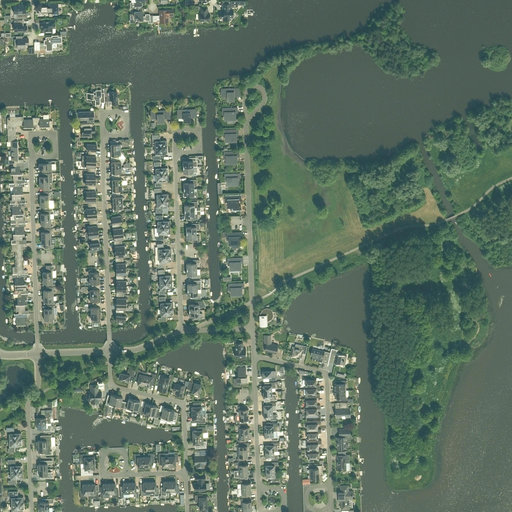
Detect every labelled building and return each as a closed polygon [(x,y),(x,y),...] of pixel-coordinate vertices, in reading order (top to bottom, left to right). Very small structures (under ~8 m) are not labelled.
[(219,12),(220,20),(220,18),(222,18),(222,20),(231,20),(231,17),(233,17),(232,9),(231,9),(231,7),(237,6),(237,0),(222,1),(222,4),(220,4),(222,4),(223,9),(222,9),(222,10),(223,10),(223,12),(219,12)] [(52,13),(58,13),(58,7),(61,7),(61,3),(48,3),(48,6),(40,6),(40,13),(49,12),(49,16),(52,16),(52,13)] [(14,13),(17,13),(17,18),(24,18),(24,12),(25,12),(25,5),(14,5),(14,13)] [(199,13),(199,21),(210,20),(209,13),(207,13),(207,12),(207,7),(201,7),(201,13),(199,13)] [(135,18),(136,20),(139,20),(139,21),(143,21),(143,20),(145,19),(145,20),(150,20),(149,14),(145,14),(145,16),(143,16),(143,12),(141,11),(141,8),(132,8),(132,15),(134,14),(134,18),(135,18)] [(153,15),(153,23),(153,22),(157,22),(157,19),(160,19),(160,22),(168,22),(168,15),(173,15),(172,9),(159,10),(159,16),(156,16),(156,15),(153,15)] [(22,26),(22,23),(21,23),(21,20),(14,20),(14,28),(11,28),(12,33),(15,33),(14,31),(22,31),(27,31),(26,25),(22,26)] [(55,20),(46,21),(46,23),(41,23),(41,30),(44,30),(44,32),(52,32),(52,26),(55,26),(55,20)] [(46,38),(46,40),(45,40),(44,40),(44,44),(45,44),(46,44),(46,49),(52,49),(52,44),(53,43),(60,42),(60,36),(58,36),(58,35),(51,35),(51,36),(52,36),(52,37),(47,37),(46,38)] [(25,47),(25,44),(28,44),(28,38),(17,39),(17,48),(19,48),(19,49),(20,50),(23,50),(25,49),(24,47),(25,47)] [(240,88),(222,89),(222,95),(228,95),(228,99),(235,99),(234,95),(240,95),(240,88)] [(95,92),(86,92),(86,99),(95,98),(95,105),(100,104),(100,96),(104,96),(104,93),(101,93),(101,90),(95,90),(95,92)] [(117,99),(117,91),(109,92),(106,92),(106,101),(112,101),(112,104),(118,104),(117,99)] [(223,113),(225,113),(225,118),(228,118),(228,119),(230,119),(231,122),(230,122),(230,123),(238,122),(238,119),(236,119),(236,118),(236,111),(237,111),(238,111),(238,107),(223,108),(223,113)] [(196,109),(177,110),(177,116),(183,116),(183,120),(190,120),(190,116),(196,116),(196,109)] [(157,117),(157,121),(164,121),(163,117),(169,117),(169,110),(150,111),(151,117),(157,117)] [(94,122),(94,118),(93,111),(79,112),(79,120),(87,120),(87,122),(94,122)] [(7,119),(7,135),(16,134),(15,125),(20,125),(20,116),(9,117),(8,117),(7,118),(7,119)] [(23,126),(33,126),(33,125),(36,124),(36,117),(35,117),(32,117),(32,119),(23,119),(23,116),(20,116),(20,125),(23,125),(23,126)] [(49,120),(49,118),(39,119),(39,117),(36,117),(36,124),(39,124),(39,126),(49,125),(49,127),(52,127),(52,120),(49,120)] [(82,136),(90,136),(90,132),(95,132),(94,127),(89,127),(88,126),(88,123),(80,124),(80,127),(82,127),(82,136)] [(226,140),(229,140),(230,141),(232,141),(233,140),(237,139),(237,133),(238,133),(238,129),(223,130),(224,135),(225,135),(226,140)] [(8,141),(10,141),(11,150),(18,150),(17,140),(17,141),(16,141),(16,134),(7,135),(8,135),(8,141)] [(152,135),(152,139),(155,138),(155,141),(155,147),(167,146),(167,140),(160,141),(159,135),(152,135)] [(120,149),(122,145),(120,144),(118,143),(118,140),(112,140),(112,144),(110,144),(111,149),(120,149)] [(87,149),(88,150),(88,152),(94,153),(95,150),(96,150),(96,144),(96,143),(93,143),(93,144),(87,143),(87,144),(84,148),(86,149),(87,149)] [(155,147),(155,153),(155,155),(152,155),(153,159),(160,159),(160,153),(167,153),(167,146),(155,147)] [(112,155),(112,158),(119,158),(119,156),(120,155),(122,153),(120,150),(120,149),(111,149),(111,155),(112,155)] [(23,159),(18,159),(18,150),(11,150),(8,151),(8,156),(11,156),(11,160),(8,160),(9,163),(8,163),(23,163),(23,162),(23,159)] [(226,162),(230,161),(231,163),(233,162),(234,161),(238,161),(237,155),(239,155),(239,151),(224,152),(224,157),(226,157),(226,162)] [(96,156),(94,156),(94,153),(88,152),(88,155),(87,155),(86,155),(82,155),(82,161),(95,161),(96,156)] [(183,164),(183,167),(197,166),(197,160),(196,160),(195,157),(189,157),(189,161),(182,161),(183,164)] [(111,161),(111,167),(121,167),(121,166),(123,162),(121,161),(120,161),(119,160),(119,158),(112,158),(112,161),(111,161)] [(87,167),(87,168),(87,170),(94,170),(94,167),(95,167),(95,161),(82,161),(82,166),(86,167),(87,167)] [(156,168),(156,174),(168,174),(168,168),(161,168),(160,162),(154,162),(154,166),(156,166),(156,168)] [(23,163),(8,163),(8,164),(9,164),(9,163),(13,163),(13,166),(11,166),(11,173),(13,173),(20,173),(20,166),(23,166),(23,163)] [(51,163),(48,163),(38,164),(39,169),(42,169),(42,172),(52,172),(51,163)] [(183,167),(183,169),(183,173),(189,172),(190,175),(196,175),(196,172),(197,172),(197,166),(183,167)] [(113,173),(113,176),(119,176),(119,173),(121,172),(123,171),(121,167),(111,167),(111,173),(113,173)] [(83,174),(85,178),(85,179),(95,179),(95,173),(94,173),(94,170),(87,170),(87,172),(86,173),(85,173),(83,174)] [(24,183),(24,179),(22,179),(22,173),(20,173),(13,173),(13,180),(14,183),(9,183),(24,183)] [(43,176),(39,177),(39,182),(49,182),(52,182),(52,173),(42,173),(43,176)] [(227,183),(231,183),(232,184),(234,184),(235,183),(238,183),(238,177),(240,177),(240,173),(225,173),(225,179),(227,179),(227,183)] [(154,183),(155,186),(161,186),(161,180),(168,180),(168,174),(156,174),(156,180),(156,183),(154,183)] [(112,179),(112,185),(121,184),(123,180),(121,179),(119,178),(119,176),(113,176),(113,179),(112,179)] [(94,184),(95,184),(95,179),(85,179),(83,183),(85,184),(86,184),(87,185),(87,187),(94,187),(94,184)] [(183,186),(183,189),(193,188),(193,185),(196,185),(196,179),(190,179),(190,183),(183,183),(183,186)] [(49,189),(49,182),(39,182),(39,188),(43,188),(43,191),(51,190),(51,188),(49,189)] [(9,183),(9,184),(9,183),(14,183),(14,186),(13,186),(13,193),(20,193),(23,193),(22,193),(22,186),(24,186),(24,183),(9,183)] [(113,190),(113,193),(120,193),(120,191),(121,190),(122,190),(124,189),(121,185),(121,184),(112,185),(112,190),(113,190)] [(95,190),(94,190),(94,187),(87,187),(86,187),(86,191),(83,192),(86,196),(95,196),(95,190)] [(157,194),(157,200),(169,200),(169,194),(162,194),(161,188),(154,188),(154,192),(157,192),(157,194)] [(197,191),(194,192),(193,188),(183,189),(183,191),(184,191),(184,195),(190,194),(190,197),(197,197),(197,191)] [(43,195),(40,195),(40,201),(50,200),(49,194),(51,194),(51,192),(43,192),(43,195)] [(25,203),(25,202),(25,199),(21,199),(20,193),(13,193),(11,193),(12,193),(12,200),(10,200),(10,203),(25,203)] [(112,197),(112,202),(122,202),(122,201),(124,198),(122,197),(122,196),(120,195),(120,193),(113,193),(114,197),(112,197)] [(239,205),(239,199),(240,199),(241,199),(241,195),(226,195),(226,201),(228,201),(228,205),(231,205),(231,206),(234,206),(234,209),(233,209),(241,209),(241,205),(239,205)] [(94,202),(96,202),(95,196),(86,196),(86,197),(84,201),(86,202),(88,203),(88,205),(94,205),(94,202)] [(50,207),(50,200),(40,201),(40,206),(44,206),(44,209),(51,209),(51,207),(50,207)] [(157,200),(157,207),(157,209),(155,209),(155,213),(162,212),(162,206),(169,206),(169,200),(157,200)] [(184,208),(184,211),(200,210),(200,207),(197,207),(197,201),(191,201),(191,205),(184,205),(184,208)] [(112,202),(113,208),(114,208),(114,211),(121,211),(121,209),(122,208),(122,207),(124,206),(122,203),(122,202),(112,202)] [(12,213),(14,213),(21,213),(21,206),(20,206),(20,203),(24,203),(25,203),(10,203),(10,206),(12,206),(12,213)] [(96,208),(95,208),(94,205),(88,205),(88,207),(87,208),(86,208),(84,210),(87,213),(87,214),(96,213),(96,208)] [(44,213),(40,213),(40,219),(50,219),(50,212),(52,212),(52,210),(44,210),(44,213)] [(184,211),(184,213),(184,216),(186,216),(186,220),(198,219),(197,213),(200,213),(200,210),(184,211)] [(10,220),(11,223),(26,223),(25,222),(22,223),(21,219),(23,219),(23,213),(21,213),(14,213),(14,220),(10,220)] [(95,219),(97,219),(96,213),(87,214),(87,215),(85,218),(87,219),(87,220),(89,220),(89,222),(96,222),(95,219)] [(113,222),(113,225),(120,224),(120,222),(121,221),(123,219),(121,216),(120,215),(114,216),(114,215),(111,215),(112,217),(111,217),(112,222),(113,222)] [(158,221),(157,221),(158,227),(170,227),(170,221),(163,221),(162,215),(156,215),(156,219),(157,219),(158,221)] [(51,225),(50,219),(40,219),(41,225),(44,225),(44,228),(52,227),(52,225),(51,225)] [(97,225),(96,225),(96,222),(89,222),(89,225),(88,226),(86,227),(88,231),(98,230),(97,225)] [(26,223),(11,223),(11,224),(11,226),(15,226),(15,233),(22,233),(24,233),(24,226),(25,226),(25,223),(26,223)] [(186,230),(186,233),(196,232),(196,229),(199,229),(199,223),(192,223),(192,226),(186,227),(186,230)] [(113,228),(113,234),(123,233),(123,232),(124,228),(122,228),(122,227),(120,227),(120,224),(113,225),(114,228),(113,228)] [(158,227),(158,233),(158,236),(155,236),(155,239),(163,239),(163,233),(170,233),(170,227),(158,227)] [(44,232),(41,232),(41,238),(51,237),(51,230),(52,230),(52,229),(44,229),(44,232)] [(97,236),(98,236),(98,230),(88,231),(85,232),(85,237),(89,237),(91,238),(91,240),(97,239),(97,236)] [(199,235),(196,235),(196,232),(186,233),(186,235),(186,238),(193,238),(193,241),(199,241),(199,235)] [(242,236),(242,232),(227,233),(227,238),(229,238),(229,243),(232,243),(232,248),(241,247),(240,236),(242,236)] [(26,239),(22,239),(22,233),(15,233),(13,233),(13,240),(11,240),(11,243),(26,243),(26,239)] [(115,239),(115,242),(122,242),(122,240),(123,239),(123,238),(125,237),(123,234),(123,233),(113,234),(114,240),(115,239)] [(44,246),(45,248),(53,248),(53,244),(51,244),(51,237),(41,238),(41,243),(42,243),(42,246),(44,246)] [(99,242),(98,242),(97,239),(91,240),(91,241),(86,242),(86,243),(90,248),(90,249),(96,248),(97,249),(100,249),(99,248),(100,248),(99,242)] [(114,246),(115,251),(124,251),(124,250),(126,246),(124,245),(122,244),(122,242),(115,242),(116,245),(114,246)] [(26,243),(11,243),(11,244),(12,250),(15,249),(15,258),(23,258),(23,257),(22,246),(26,246),(26,243)] [(157,243),(157,247),(158,247),(159,249),(158,249),(159,255),(171,255),(171,248),(164,249),(163,243),(157,243)] [(92,251),(86,250),(86,260),(89,260),(89,258),(98,258),(98,250),(92,250),(92,251)] [(116,257),(117,260),(123,259),(123,257),(125,256),(127,255),(124,251),(115,251),(115,257),(116,257)] [(159,263),(157,264),(157,267),(164,267),(164,261),(171,261),(171,255),(159,255),(159,261),(159,263)] [(230,268),(232,268),(232,271),(238,271),(238,268),(241,268),(241,261),(243,261),(243,257),(228,258),(228,263),(230,263),(230,268)] [(27,273),(27,270),(23,270),(23,259),(23,258),(15,258),(15,259),(15,267),(12,267),(13,273),(12,273),(12,274),(27,273)] [(115,263),(116,269),(125,268),(125,267),(127,264),(125,263),(125,262),(125,263),(123,262),(123,259),(117,260),(117,263),(115,263)] [(186,266),(186,269),(196,269),(196,263),(199,263),(199,259),(193,260),(193,263),(186,263),(186,266)] [(42,272),(43,277),(52,277),(52,270),(54,270),(54,268),(46,269),(46,272),(42,272)] [(86,271),(89,277),(99,277),(99,271),(98,272),(97,268),(91,268),(86,271)] [(117,274),(117,277),(124,277),(124,275),(125,274),(126,274),(128,272),(125,269),(125,268),(116,269),(116,274),(117,274)] [(200,274),(197,274),(196,269),(186,269),(186,272),(186,275),(193,275),(193,278),(200,277),(200,274)] [(158,270),(158,273),(159,273),(159,276),(160,282),(172,281),(171,275),(165,276),(164,270),(158,270)] [(27,274),(27,273),(12,274),(12,277),(14,277),(15,283),(14,283),(14,284),(17,284),(24,283),(23,277),(27,276),(27,274)] [(53,284),(52,277),(43,277),(43,283),(46,283),(46,286),(54,285),(54,284),(53,284)] [(99,283),(99,277),(89,277),(89,278),(87,282),(90,283),(91,284),(91,286),(98,286),(98,283),(99,283)] [(116,280),(116,286),(126,286),(126,285),(128,281),(126,280),(125,280),(124,279),(124,277),(117,277),(117,280),(116,280)] [(187,287),(187,290),(197,289),(197,286),(200,286),(200,280),(193,280),(193,283),(187,284),(187,287)] [(160,282),(160,288),(160,290),(158,290),(158,294),(165,294),(165,288),(172,288),(172,281),(160,282)] [(28,293),(28,290),(26,290),(26,283),(24,283),(17,284),(14,284),(15,290),(17,290),(18,293),(13,294),(13,293),(13,294),(28,293)] [(236,294),(238,294),(239,293),(242,293),(242,287),(244,287),(244,283),(229,283),(229,289),(231,289),(231,293),(235,293),(236,294)] [(98,289),(98,286),(91,286),(91,288),(90,289),(90,290),(88,291),(90,294),(90,295),(100,295),(99,289),(98,289)] [(117,291),(117,294),(124,295),(124,292),(126,291),(128,290),(126,286),(116,286),(116,291),(117,291)] [(47,290),(43,290),(43,296),(53,295),(53,289),(54,289),(54,287),(46,287),(47,290)] [(187,290),(187,292),(187,295),(194,295),(194,298),(200,298),(200,292),(197,292),(197,289),(187,290)] [(28,294),(28,293),(13,294),(18,294),(18,297),(17,297),(17,303),(17,304),(24,303),(27,303),(26,303),(26,296),(28,296),(28,294)] [(124,297),(124,295),(117,294),(117,297),(116,297),(116,303),(126,303),(128,299),(126,298),(125,298),(124,297)] [(53,302),(53,295),(43,296),(43,301),(47,301),(47,304),(55,304),(55,302),(53,302)] [(100,300),(100,295),(90,295),(90,296),(88,299),(90,301),(92,302),(92,304),(99,304),(99,300),(100,300)] [(160,303),(161,309),(173,308),(172,302),(165,302),(165,296),(158,297),(159,300),(160,300),(160,303)] [(189,308),(189,310),(199,310),(199,307),(202,307),(205,305),(202,301),(195,301),(195,304),(189,304),(189,308)] [(24,303),(17,304),(17,303),(15,303),(15,304),(16,310),(18,310),(18,313),(14,313),(14,314),(29,313),(28,313),(22,313),(22,310),(25,310),(24,303)] [(126,304),(126,303),(116,303),(116,309),(117,309),(117,312),(124,312),(124,310),(125,309),(128,308),(126,304)] [(99,307),(99,304),(92,304),(92,306),(91,307),(90,307),(88,308),(91,312),(91,313),(100,312),(100,307),(99,307)] [(47,308),(44,309),(44,314),(54,314),(53,307),(55,307),(55,305),(47,305),(47,308)] [(161,309),(161,315),(161,317),(158,317),(158,321),(166,321),(166,315),(173,314),(173,308),(161,309)] [(260,315),(260,325),(267,325),(267,321),(268,321),(269,320),(270,320),(271,319),(272,318),(272,317),(273,317),(273,316),(273,315),(273,314),(273,313),(273,312),(272,311),(272,310),(271,309),(270,309),(269,309),(269,308),(268,308),(267,308),(266,308),(265,308),(264,309),(263,309),(263,310),(262,310),(262,311),(261,311),(262,311),(263,314),(260,315)] [(202,313),(199,313),(199,310),(189,310),(189,313),(189,316),(196,316),(196,319),(202,319),(202,313)] [(99,318),(100,318),(100,312),(91,313),(89,317),(91,318),(93,319),(93,322),(99,321),(99,318)] [(123,314),(124,312),(117,312),(117,315),(115,315),(115,321),(116,321),(116,322),(119,322),(119,321),(125,321),(125,320),(127,317),(125,316),(125,315),(123,314)] [(29,314),(29,313),(14,314),(14,317),(16,317),(16,323),(16,324),(25,323),(25,317),(29,317),(29,314)] [(44,314),(44,320),(48,320),(48,323),(55,322),(55,320),(54,321),(54,314),(44,314)] [(271,334),(264,335),(264,340),(266,340),(267,342),(265,351),(277,353),(278,345),(271,343),(271,334)] [(235,349),(235,356),(246,356),(246,349),(243,349),(243,342),(236,342),(236,349),(235,349)] [(291,354),(291,355),(292,357),(293,357),(301,359),(302,353),(306,354),(307,346),(296,343),(295,349),(292,348),(291,354)] [(321,364),(322,364),(323,357),(328,358),(329,352),(325,351),(325,349),(324,351),(312,349),(313,346),(310,356),(313,357),(312,361),(312,359),(322,361),(321,364)] [(328,365),(329,361),(330,356),(335,357),(334,362),(342,364),(343,360),(346,360),(347,355),(344,355),(345,355),(336,353),(337,349),(331,348),(330,353),(328,365)] [(245,374),(246,374),(246,367),(238,367),(239,374),(240,374),(240,376),(237,376),(237,383),(242,382),(242,383),(244,383),(244,382),(247,382),(247,376),(245,376),(245,374)] [(135,370),(128,369),(127,374),(120,372),(118,379),(128,381),(129,376),(133,377),(135,370)] [(140,370),(137,369),(135,377),(138,378),(137,383),(140,384),(139,385),(143,386),(146,375),(142,374),(142,371),(140,371),(140,370)] [(262,370),(262,376),(263,376),(263,377),(269,377),(269,380),(276,380),(276,377),(276,370),(271,370),(271,371),(265,371),(265,370),(262,370)] [(151,373),(150,376),(146,375),(143,386),(147,387),(147,386),(150,386),(151,381),(154,381),(156,374),(151,373)] [(158,378),(159,378),(157,389),(166,391),(169,378),(163,376),(163,375),(160,374),(159,375),(158,378)] [(311,378),(311,379),(306,379),(306,385),(304,385),(305,389),(306,389),(316,388),(320,388),(320,385),(316,385),(316,378),(316,379),(311,378)] [(347,383),(347,380),(340,380),(340,383),(334,383),(335,390),(345,390),(345,383),(347,383)] [(188,381),(187,388),(192,390),(192,392),(198,394),(199,392),(200,392),(201,388),(200,388),(201,384),(188,381)] [(269,385),(262,385),(262,391),(272,391),(272,388),(275,387),(275,382),(269,382),(269,385)] [(91,400),(91,403),(98,402),(98,399),(101,399),(101,391),(98,391),(98,384),(91,385),(91,391),(89,391),(89,400),(91,400)] [(173,390),(176,390),(175,393),(182,395),(184,385),(177,384),(177,385),(174,384),(173,390)] [(305,394),(305,398),(320,397),(320,394),(317,394),(316,388),(306,389),(306,394),(305,394)] [(347,397),(345,397),(345,390),(335,390),(335,397),(341,397),(341,400),(347,400),(347,397)] [(262,391),(263,397),(270,397),(270,400),(277,400),(277,397),(276,397),(276,394),(272,394),(272,391),(262,391)] [(109,403),(114,405),(117,395),(111,394),(111,395),(108,394),(107,397),(105,404),(108,405),(109,403)] [(120,406),(120,407),(123,408),(124,402),(121,401),(122,397),(117,395),(114,405),(120,406)] [(123,408),(126,409),(126,407),(132,409),(134,399),(128,398),(127,402),(124,402),(123,408)] [(137,410),(137,412),(140,413),(142,407),(142,406),(139,405),(140,401),(134,399),(132,409),(137,410)] [(305,405),(305,409),(307,409),(317,408),(320,408),(320,405),(317,405),(317,399),(305,399),(305,400),(306,400),(306,405),(305,405)] [(196,406),(191,406),(192,413),(202,413),(206,413),(205,406),(204,406),(204,402),(194,402),(194,405),(196,405),(196,406)] [(270,405),(263,405),(263,411),(273,411),(277,411),(276,411),(276,402),(270,402),(270,405)] [(350,416),(350,413),(351,413),(351,411),(350,411),(350,407),(348,407),(348,402),(339,402),(339,409),(335,409),(335,412),(335,413),(335,417),(342,417),(342,419),(345,419),(345,417),(350,416)] [(140,413),(143,414),(143,412),(149,414),(151,405),(145,403),(144,407),(142,407),(140,413)] [(151,405),(149,414),(149,416),(154,417),(155,416),(157,417),(159,411),(158,410),(158,409),(157,407),(157,406),(151,405)] [(237,408),(238,408),(238,415),(248,414),(248,409),(245,409),(245,406),(237,406),(237,408)] [(169,409),(163,407),(162,411),(159,411),(157,417),(160,418),(160,419),(166,421),(169,409)] [(305,414),(306,418),(321,417),(321,414),(317,414),(317,408),(307,409),(307,414),(305,414)] [(177,412),(174,411),(174,410),(169,409),(166,421),(172,422),(172,421),(175,421),(177,412)] [(263,411),(263,417),(270,417),(271,420),(277,420),(276,414),(273,414),(273,411),(263,411)] [(35,418),(36,423),(46,422),(51,422),(50,413),(45,413),(44,413),(44,417),(37,417),(37,418),(35,418)] [(205,417),(202,417),(202,413),(192,413),(192,420),(197,420),(198,423),(205,422),(205,417)] [(245,420),(249,420),(248,414),(238,415),(239,421),(237,421),(237,423),(245,423),(245,420)] [(306,420),(306,424),(307,424),(307,429),(307,430),(318,429),(318,424),(321,424),(321,420),(306,420)] [(51,422),(46,422),(36,423),(36,427),(37,427),(37,428),(45,428),(45,431),(51,431),(51,427),(51,422)] [(271,425),(264,425),(264,431),(278,431),(277,431),(277,425),(278,425),(278,422),(271,422),(271,425)] [(237,426),(239,426),(239,433),(249,433),(249,427),(245,427),(245,424),(237,424),(237,426)] [(21,439),(21,433),(14,433),(14,427),(6,427),(6,431),(9,431),(9,433),(9,439),(21,439)] [(198,430),(192,430),(192,437),(203,437),(202,432),(205,432),(205,427),(198,427),(198,430)] [(306,438),(306,439),(318,438),(318,433),(321,432),(321,429),(318,429),(307,430),(307,429),(306,429),(306,433),(307,433),(308,438),(306,438)] [(350,429),(348,429),(339,429),(339,435),(338,436),(338,437),(336,437),(336,441),(338,441),(338,448),(345,448),(347,447),(348,446),(348,445),(347,444),(345,444),(345,435),(350,435),(350,429)] [(264,431),(264,437),(271,437),(271,440),(278,440),(278,437),(278,431),(264,431)] [(246,438),(249,438),(249,433),(239,433),(239,440),(238,440),(238,442),(246,441),(246,438)] [(46,446),(46,445),(50,445),(51,445),(51,435),(42,435),(42,440),(37,440),(37,441),(36,441),(36,446),(46,446)] [(192,437),(193,444),(198,444),(198,448),(206,447),(206,441),(203,441),(203,437),(192,437)] [(15,445),(22,445),(21,439),(9,439),(9,445),(10,445),(10,448),(8,448),(8,451),(15,451),(15,445)] [(306,440),(306,444),(308,444),(308,449),(308,450),(319,449),(318,444),(322,444),(321,440),(306,440)] [(264,445),(264,451),(274,451),(278,451),(278,445),(279,445),(279,442),(271,442),(271,445),(264,445)] [(248,446),(244,446),(244,443),(236,443),(236,445),(238,445),(238,451),(248,451),(248,446)] [(36,446),(37,451),(38,450),(38,451),(45,451),(46,454),(52,454),(52,451),(48,451),(48,449),(50,449),(50,445),(46,445),(46,446),(36,446)] [(319,460),(319,453),(322,452),(322,449),(319,449),(308,450),(308,449),(307,449),(307,453),(308,453),(308,459),(314,458),(314,459),(319,460)] [(208,450),(199,450),(199,456),(194,456),(194,464),(197,463),(197,467),(203,467),(203,463),(205,463),(205,459),(208,459),(208,450)] [(244,457),(248,457),(248,451),(238,451),(238,458),(237,458),(237,460),(244,460),(244,457)] [(264,451),(265,457),(272,457),(272,460),(278,460),(278,454),(274,454),(274,451),(264,451)] [(144,467),(151,467),(151,461),(154,461),(154,453),(148,453),(148,456),(144,457),(144,467)] [(162,466),(168,466),(168,456),(168,453),(164,453),(158,453),(159,461),(162,460),(162,466)] [(87,457),(87,454),(80,454),(80,463),(84,463),(94,463),(94,456),(87,457)] [(144,457),(139,457),(139,454),(134,454),(134,461),(137,461),(137,467),(144,467),(144,457)] [(175,454),(175,456),(168,456),(168,466),(175,466),(175,460),(178,460),(178,454),(175,454)] [(349,454),(337,455),(338,470),(350,470),(349,454)] [(22,471),(22,465),(15,465),(15,459),(7,459),(7,463),(10,463),(10,465),(10,472),(22,471)] [(38,465),(37,465),(37,469),(47,469),(47,465),(47,463),(52,463),(52,460),(46,460),(46,463),(38,464),(38,465)] [(234,464),(238,464),(238,470),(248,470),(248,464),(245,464),(245,461),(237,461),(237,462),(234,462),(234,464)] [(272,465),(265,465),(265,471),(275,471),(275,465),(278,465),(278,462),(272,462),(272,465)] [(87,469),(94,469),(94,463),(84,463),(84,467),(80,467),(81,472),(88,472),(87,469)] [(310,478),(312,478),(319,478),(319,472),(323,472),(322,465),(316,465),(316,468),(309,468),(310,478)] [(37,469),(37,474),(39,474),(39,475),(46,474),(46,478),(53,477),(52,474),(51,474),(51,472),(47,472),(47,469),(37,469)] [(249,475),(248,470),(238,470),(235,470),(235,477),(239,477),(239,479),(245,478),(247,478),(247,475),(249,475)] [(16,478),(23,477),(22,471),(10,472),(11,478),(11,480),(8,480),(8,484),(16,484),(16,478)] [(270,477),(270,479),(273,480),(280,480),(280,476),(275,476),(275,471),(265,471),(265,477),(270,477)] [(194,483),(194,490),(206,490),(205,482),(203,482),(203,479),(205,479),(205,474),(195,474),(195,479),(198,479),(198,483),(194,483)] [(239,480),(239,482),(241,482),(241,488),(251,488),(251,482),(247,482),(247,480),(239,480)] [(150,495),(154,495),(159,495),(159,488),(156,488),(156,481),(149,482),(150,495)] [(166,495),(166,491),(170,491),(169,481),(163,481),(163,488),(161,488),(161,495),(166,495)] [(176,491),(176,492),(179,492),(179,485),(176,486),(176,481),(169,481),(170,491),(176,491)] [(130,497),(130,496),(129,493),(129,482),(123,483),(123,487),(120,487),(120,490),(120,497),(123,497),(130,497)] [(129,493),(130,496),(136,496),(136,497),(139,497),(138,489),(136,489),(135,482),(129,482),(129,493)] [(149,482),(143,482),(143,489),(140,489),(141,495),(150,495),(149,482)] [(100,497),(109,497),(109,493),(109,483),(103,483),(103,490),(100,490),(100,497)] [(113,497),(118,497),(118,490),(115,490),(115,483),(109,483),(109,493),(113,493),(113,497)] [(85,498),(85,494),(89,494),(89,484),(82,484),(83,491),(80,491),(80,498),(85,498)] [(95,486),(95,484),(89,484),(89,494),(89,497),(95,497),(95,498),(98,498),(98,485),(95,486)] [(341,499),(341,509),(349,509),(349,499),(352,498),(352,495),(353,495),(353,494),(352,494),(352,490),(349,491),(348,485),(340,485),(341,491),(338,491),(338,499),(341,499)] [(248,494),(251,494),(251,488),(241,488),(241,495),(240,495),(240,497),(248,497),(248,494)] [(16,491),(8,491),(9,498),(11,497),(12,503),(24,503),(23,497),(16,497),(16,491)] [(200,509),(206,509),(206,502),(207,501),(208,501),(208,500),(209,500),(209,499),(209,498),(209,497),(208,496),(207,496),(206,495),(203,495),(203,494),(194,494),(195,501),(199,501),(200,509)] [(40,503),(38,503),(39,507),(49,507),(49,503),(49,502),(53,501),(53,498),(47,498),(47,501),(40,502),(40,503)] [(240,500),(242,500),(242,507),(252,506),(252,501),(248,501),(248,498),(240,498),(240,500)] [(12,503),(12,509),(12,511),(10,511),(16,511),(17,509),(24,509),(24,503),(12,503)]
